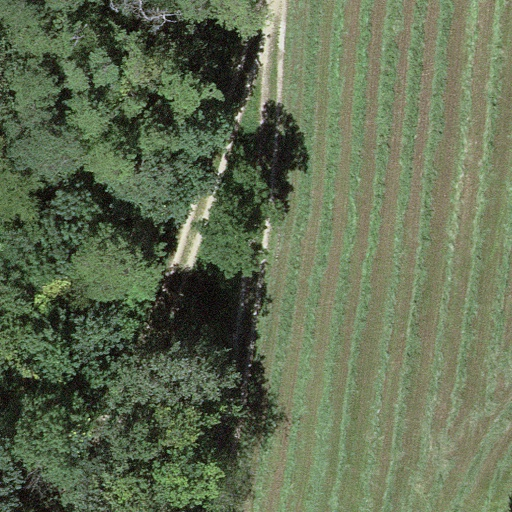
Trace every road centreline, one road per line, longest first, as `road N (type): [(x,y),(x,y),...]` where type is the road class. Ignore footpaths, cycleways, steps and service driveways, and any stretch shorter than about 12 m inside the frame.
road 1 (track): [(262,0),(127,372),(53,511)]
road 2 (track): [(271,0),(271,87),(254,219),(203,511)]
